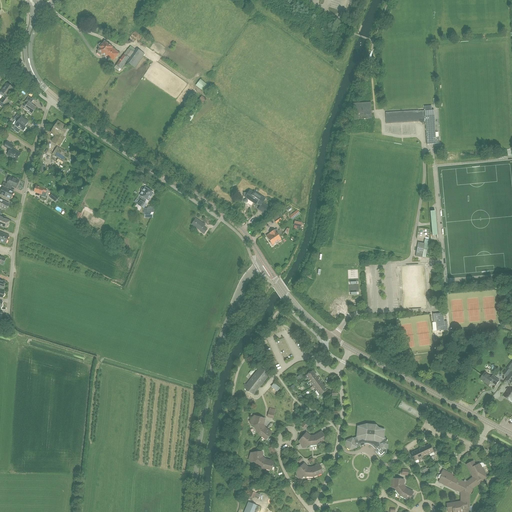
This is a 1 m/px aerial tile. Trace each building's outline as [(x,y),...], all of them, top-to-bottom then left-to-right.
[(290,18),(279,10),(275,15),(286,23),(290,18)] [(112,47),(104,41),(97,51),(98,51),(97,53),(100,56),(102,54),(106,57),(106,56),(114,61),(119,53),(112,48),(112,47)] [(114,68),(118,71),(119,72),(125,63),(128,65),(129,63),(134,68),(144,54),(136,48),(135,50),(130,47),(129,49),(128,49),(125,53),(130,57),(130,58),(124,54),(116,65),(116,66),(114,68)] [(1,102),(6,105),(10,98),(7,96),(13,88),(7,84),(4,88),(3,87),(0,92),(4,94),(2,96),(4,97),(1,102)] [(33,100),(28,97),(24,103),(26,105),(24,109),(28,112),(27,113),(31,115),(36,108),(30,104),(33,100)] [(370,102),(353,104),(354,119),(372,118),(371,113),(371,110),(371,102),(370,102)] [(419,111),(386,113),(386,124),(419,122),(426,126),(427,145),(439,144),(439,138),(436,138),(434,110),(432,110),(432,107),(425,107),(425,110),(425,111),(419,111)] [(14,125),(13,126),(14,131),(18,133),(20,130),(23,132),(26,128),(25,127),(26,125),(28,122),(24,120),(22,119),(22,118),(17,115),(13,119),(17,122),(15,126),(14,125)] [(58,145),(63,137),(61,136),(66,128),(58,123),(53,131),(58,134),(53,142),(58,145)] [(7,142),(4,146),(10,150),(7,155),(16,161),(20,154),(12,149),(13,146),(7,142)] [(67,161),(70,155),(57,148),(54,153),(67,161)] [(19,182),(10,177),(7,184),(3,183),(2,186),(8,189),(10,186),(16,189),(19,182)] [(36,186),(34,192),(41,195),(41,196),(45,197),(46,193),(47,190),(43,189),(43,188),(36,186)] [(3,188),(2,190),(0,193),(4,195),(4,197),(11,200),(14,193),(3,188)] [(145,188),(145,189),(143,188),(142,188),(141,190),(141,191),(142,192),(140,196),(141,197),(136,204),(142,208),(147,200),(148,201),(154,193),(145,188)] [(256,204),(259,206),(260,206),(262,203),(265,199),(254,191),(253,193),(250,190),(245,197),(246,199),(244,200),(244,202),(246,203),(248,202),(248,200),(256,205),(256,204)] [(49,197),(55,201),(58,197),(52,193),(49,197)] [(0,207),(6,211),(9,204),(0,199),(0,207)] [(260,206),(259,206),(257,209),(265,214),(269,207),(262,203),(260,206)] [(143,208),(143,213),(144,215),(148,215),(148,218),(152,218),(152,217),(152,215),(154,212),(154,207),(147,207),(147,208),(143,208)] [(274,220),(276,224),(281,220),(279,217),(277,214),(272,217),(274,221),(274,220)] [(0,217),(0,225),(6,228),(7,227),(9,225),(8,224),(9,221),(0,217)] [(196,219),(191,225),(200,231),(204,234),(207,229),(203,227),(205,225),(196,219)] [(277,229),(267,236),(270,242),(270,243),(271,244),(272,244),(273,245),(274,245),(276,244),(276,243),(281,240),(278,235),(279,234),(280,236),(283,235),(280,230),(279,231),(277,229)] [(0,242),(6,244),(9,236),(0,232),(0,233),(0,242)] [(424,244),(418,243),(416,256),(422,257),(423,251),(426,252),(427,250),(428,250),(430,240),(425,240),(424,244)] [(433,314),(434,322),(436,322),(437,331),(448,330),(447,322),(444,322),(443,313),(433,314)] [(245,383),(243,385),(246,391),(254,394),(269,376),(263,369),(259,368),(246,385),(245,383)] [(503,373),(507,377),(511,371),(507,368),(503,373)] [(309,380),(316,375),(313,370),(305,376),(309,380)] [(488,385),(491,382),(491,381),(493,382),(492,383),(496,385),(499,381),(493,376),(492,378),(488,375),(485,373),(480,379),(488,385)] [(316,375),(309,380),(313,386),(320,380),(316,375)] [(313,386),(316,390),(323,385),(320,380),(313,386)] [(323,385),(316,390),(320,395),(319,396),(321,398),(323,396),(321,394),(327,390),(323,385)] [(267,417),(273,419),(275,410),(270,408),(267,417)] [(254,425),(256,430),(264,426),(263,424),(264,424),(265,419),(254,416),(249,421),(251,424),(254,425)] [(300,426),(305,430),(309,425),(304,421),(300,426)] [(384,430),(378,428),(376,425),(367,424),(357,426),(357,437),(353,438),(352,438),(346,440),(345,444),(346,448),(350,450),(356,448),(356,447),(360,446),(361,446),(364,445),(364,443),(365,443),(368,444),(369,444),(372,446),(376,450),(375,451),(376,453),(378,456),(381,457),(386,453),(386,449),(388,448),(388,445),(386,444),(387,440),(386,438),(384,438),(384,430)] [(264,426),(256,430),(258,433),(266,440),(272,433),(264,426)] [(313,445),(313,437),(310,437),(310,436),(306,432),(299,441),(302,448),(305,448),(307,445),(313,445)] [(321,432),(313,437),(313,445),(317,445),(326,440),(321,432)] [(430,444),(425,446),(429,454),(434,452),(430,444)] [(425,446),(420,449),(424,457),(429,454),(425,446)] [(415,451),(419,459),(424,457),(420,449),(415,451)] [(259,466),(263,458),(262,458),(263,457),(262,451),(251,453),(249,460),(251,462),(254,462),(259,466)] [(414,461),(419,459),(415,451),(410,453),(414,461)] [(274,461),(263,458),(259,466),(261,468),(271,470),(274,461)] [(450,509),(452,509),(452,511),(469,511),(468,507),(468,506),(469,506),(469,494),(470,494),(472,490),(471,489),(482,482),(481,481),(482,480),(487,478),(485,474),(486,474),(483,468),(482,468),(479,464),(476,466),(473,461),(466,465),(473,478),(465,483),(454,477),(452,477),(452,475),(443,470),(441,474),(440,474),(439,475),(438,478),(440,479),(438,482),(454,490),(455,489),(461,493),(461,502),(446,504),(447,510),(450,509)] [(304,476),(311,477),(311,468),(310,468),(308,468),(308,467),(304,463),(296,471),(298,478),(302,478),(304,476)] [(311,468),(311,477),(313,477),(323,473),(319,464),(311,468)] [(396,492),(403,487),(403,486),(403,485),(404,480),(393,479),(389,485),(391,488),(394,488),(396,492)] [(404,487),(403,487),(396,492),(399,495),(409,500),(413,492),(404,487)] [(248,502),(244,511),(256,511),(259,507),(250,503),(253,498),(253,499),(256,493),(250,491),(248,496),(249,497),(247,502),(248,502)]
